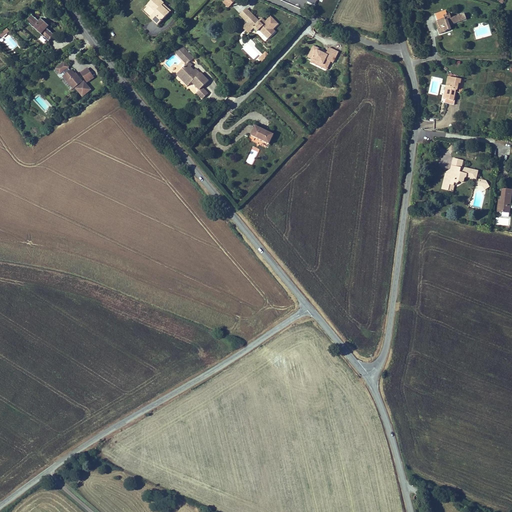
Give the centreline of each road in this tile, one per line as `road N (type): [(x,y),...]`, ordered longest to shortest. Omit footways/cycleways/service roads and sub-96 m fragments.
road 1 (tertiary): [(64,0),(309,307)]
road 2 (unclassified): [(0,506),(309,307)]
road 3 (tertiary): [(403,49),(415,132),(385,348),(365,375)]
road 4 (tertiary): [(365,375),(410,511)]
road 5 (unclassified): [(403,49),(369,43),(270,0)]
